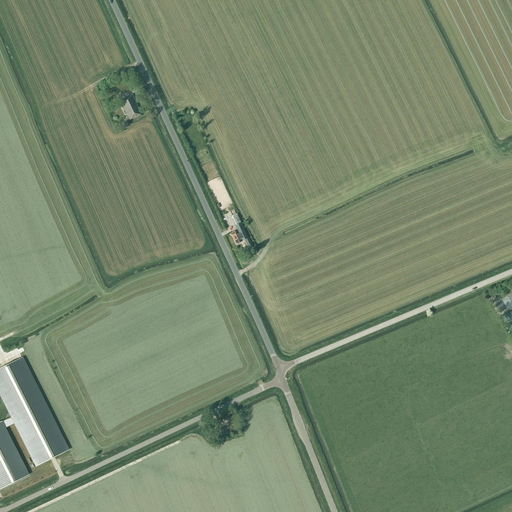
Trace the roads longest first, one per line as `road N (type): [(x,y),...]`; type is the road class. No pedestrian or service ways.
road 1 (tertiary): [(278,370),(111,0)]
road 2 (unclassified): [(2,511),(282,380)]
road 3 (tertiary): [(278,370),(511,272)]
road 4 (track): [(30,511),(178,441)]
road 5 (tertiary): [(334,511),(282,380)]
